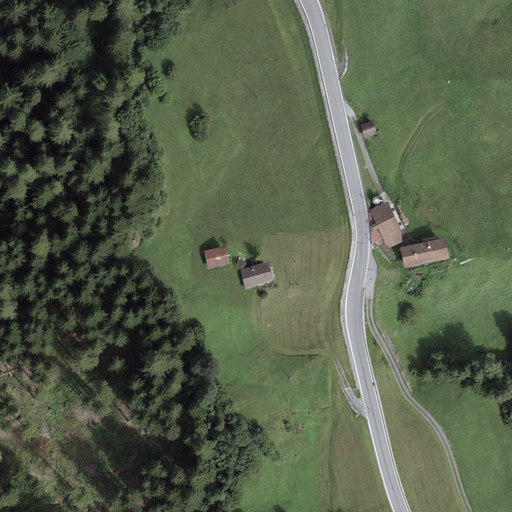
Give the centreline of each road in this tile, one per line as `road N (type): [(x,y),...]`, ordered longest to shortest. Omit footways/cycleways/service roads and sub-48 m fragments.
road 1 (tertiary): [(310,0),(362,212),(366,251),(355,317),(402,511)]
road 2 (track): [(466,511),(442,427),(405,393),(374,325),(376,272),(365,260)]
